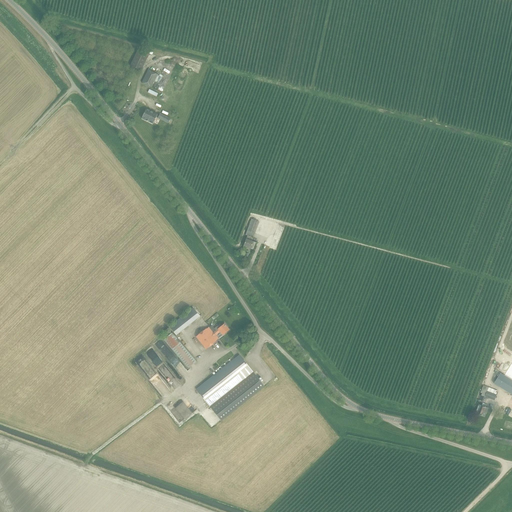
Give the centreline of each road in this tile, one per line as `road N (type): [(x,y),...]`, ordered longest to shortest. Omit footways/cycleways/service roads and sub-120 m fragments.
road 1 (tertiary): [(387,418),(329,385),(119,125)]
road 2 (unclassified): [(387,418),(511,463)]
road 3 (tertiary): [(511,443),(387,418)]
